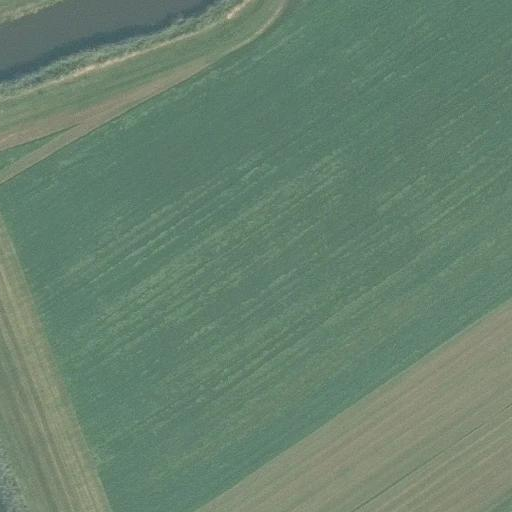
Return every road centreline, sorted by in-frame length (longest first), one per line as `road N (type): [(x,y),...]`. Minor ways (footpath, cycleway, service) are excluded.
road 1 (track): [(275,0),(267,15),(187,64),(0,130)]
road 2 (track): [(0,394),(46,511)]
